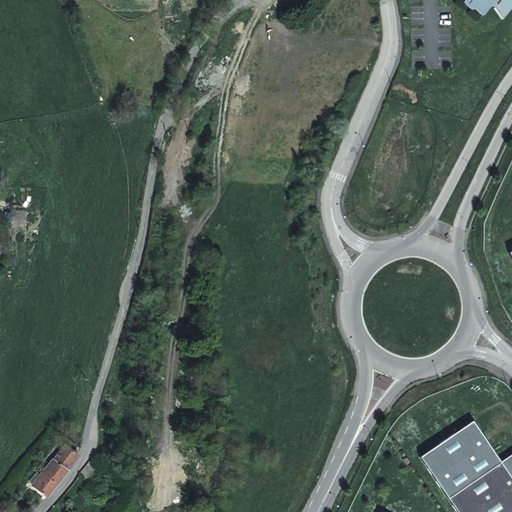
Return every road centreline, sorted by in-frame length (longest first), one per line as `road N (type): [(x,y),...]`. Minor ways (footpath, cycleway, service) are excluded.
road 1 (unclassified): [(234,0),(179,73),(89,447),(39,511)]
road 2 (unclassified): [(333,225),(332,196),(387,58),(386,0)]
road 3 (secondary): [(511,76),(416,241)]
road 4 (secondary): [(464,268),(466,209),(511,115)]
road 5 (secondary): [(339,470),(415,373)]
road 6 (secondary): [(364,353),(364,391),(339,470)]
